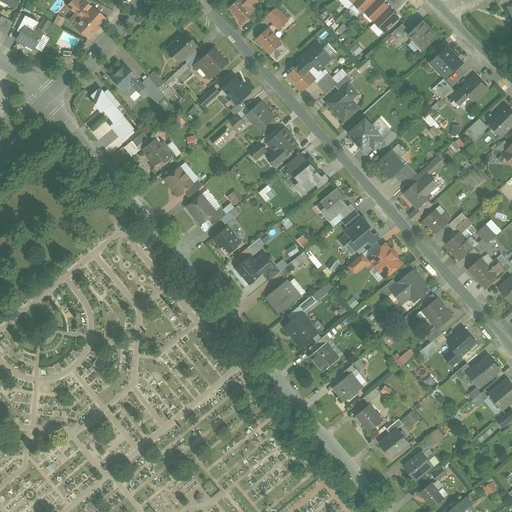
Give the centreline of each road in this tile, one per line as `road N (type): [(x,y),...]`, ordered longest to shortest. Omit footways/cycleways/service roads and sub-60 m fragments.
road 1 (residential): [(49,94),(387,511)]
road 2 (residential): [(203,0),(511,346)]
road 3 (secondary): [(49,94),(138,0)]
